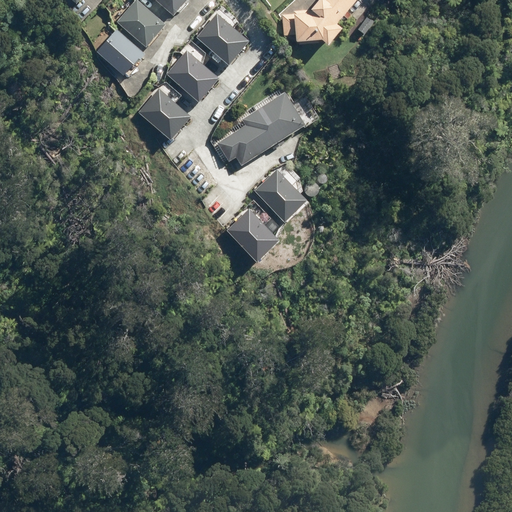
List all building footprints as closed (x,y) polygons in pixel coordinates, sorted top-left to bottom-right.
[(136,0),(118,24),(146,46),(165,22),(136,0)] [(187,0),(157,0),(174,15),(187,0)] [(295,35),(295,43),(322,40),(327,44),(342,27),(337,23),(355,0),(320,0),(311,11),(293,9),(292,15),(283,14),(283,34),(295,35)] [(118,28),(97,49),(122,74),(143,53),(118,28)] [(241,163),(318,116),(303,92),(288,101),(282,93),(241,118),(245,124),(217,141),(229,160),(236,155),(241,163)]
